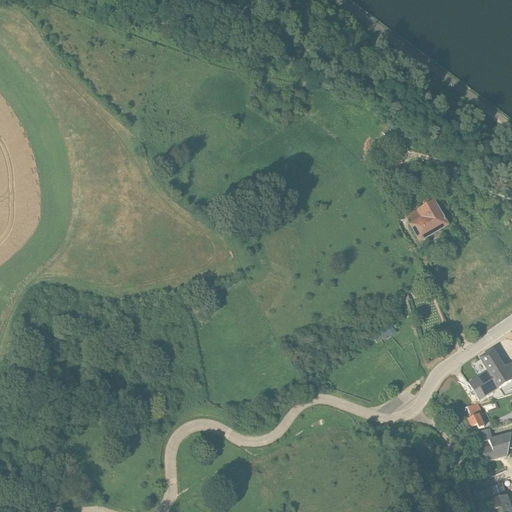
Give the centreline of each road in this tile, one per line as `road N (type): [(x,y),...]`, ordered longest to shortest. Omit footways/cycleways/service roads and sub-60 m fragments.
road 1 (unclassified): [(411,417),(379,422),(314,403),(257,448),(206,433),(185,436),(170,455),(166,511)]
road 2 (track): [(468,353),(400,224)]
road 3 (unclassified): [(511,324),(438,374),(411,417)]
